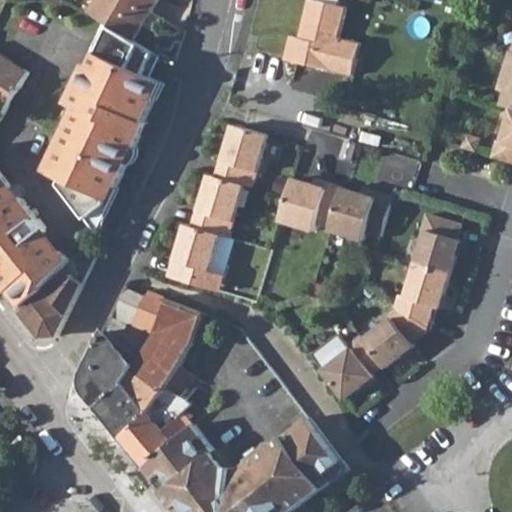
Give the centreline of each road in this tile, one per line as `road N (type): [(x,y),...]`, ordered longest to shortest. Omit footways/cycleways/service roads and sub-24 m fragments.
road 1 (residential): [(33,401),(77,343),(184,123),(215,0)]
road 2 (residential): [(511,231),(474,348),(372,427)]
